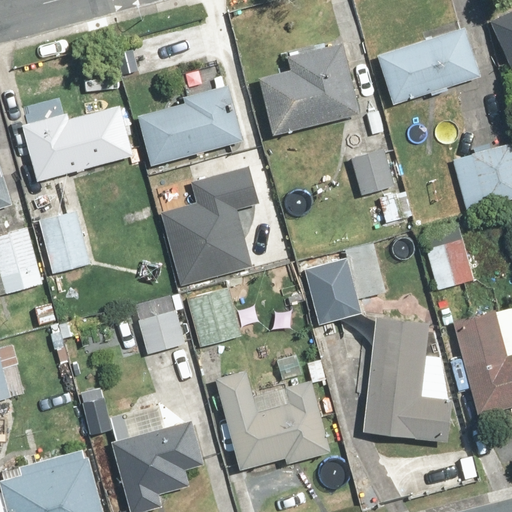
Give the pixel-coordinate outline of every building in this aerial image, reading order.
[(511,11),(496,19),(511,55),(511,11)] [(470,26),(383,54),(399,103),(486,74),(470,26)] [(264,77),(279,132),(365,110),(347,39),(283,56),(287,71),(264,77)] [(191,102),(144,114),(156,164),(248,141),(233,81),(189,92),(191,102)] [(62,98),(25,107),(43,180),(140,156),(127,104),(74,117),(73,111),(66,113),(62,98)] [(511,144),(496,148),(494,140),(479,144),(481,152),(457,157),(470,209),(511,198),(511,144)] [(389,146),(352,156),(363,195),(400,184),(389,146)] [(0,209),(18,205),(3,155),(0,155),(0,209)] [(165,209),(184,276),(255,256),(241,203),(262,197),(252,163),(195,178),(201,199),(165,209)] [(408,193),(384,199),(390,222),(414,215),(408,193)] [(80,209),(43,219),(57,273),(94,263),(80,209)] [(0,233),(0,259),(2,267),(0,267),(0,294),(47,282),(33,225),(0,233)] [(420,228),(397,235),(406,267),(429,260),(420,228)] [(467,237),(430,248),(441,288),(478,278),(467,237)] [(392,288),(376,241),(306,265),(322,312),(392,288)] [(227,285),(187,297),(204,348),(243,336),(227,285)] [(140,321),(114,327),(122,360),(195,344),(183,293),(137,304),(140,321)] [(58,299),(33,308),(41,329),(66,320),(58,299)] [(499,308),(457,320),(484,416),(511,407),(511,352),(511,353),(499,308)] [(435,322),(380,317),(370,433),(455,440),(458,399),(453,399),(457,355),(432,353),(435,322)] [(0,349),(0,400),(14,396),(0,349)] [(252,368),(220,377),(246,468),(290,456),(291,460),(339,447),(320,378),(260,395),(252,368)] [(149,511),(168,508),(165,493),(197,485),(192,465),(209,461),(199,418),(177,423),(172,402),(130,413),(110,417),(133,511),(149,511)] [(4,471),(9,490),(0,492),(0,511),(108,511),(91,448),(4,471)]
